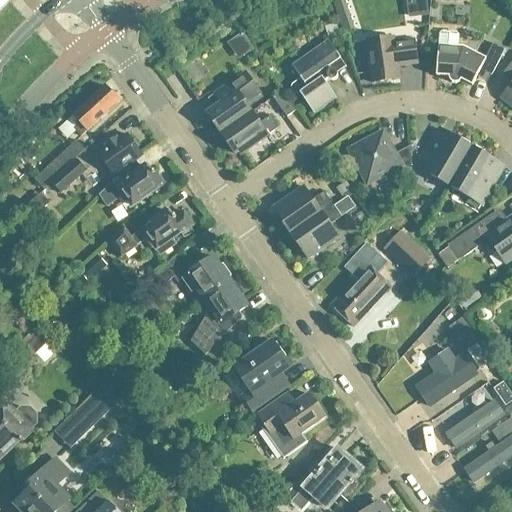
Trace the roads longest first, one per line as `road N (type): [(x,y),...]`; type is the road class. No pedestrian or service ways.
road 1 (residential): [(442,511),(226,202)]
road 2 (residential): [(511,142),(458,107),(382,104),(338,123),(226,202)]
road 3 (unclassified): [(226,202),(106,30)]
road 4 (residential): [(0,141),(42,86),(106,30)]
